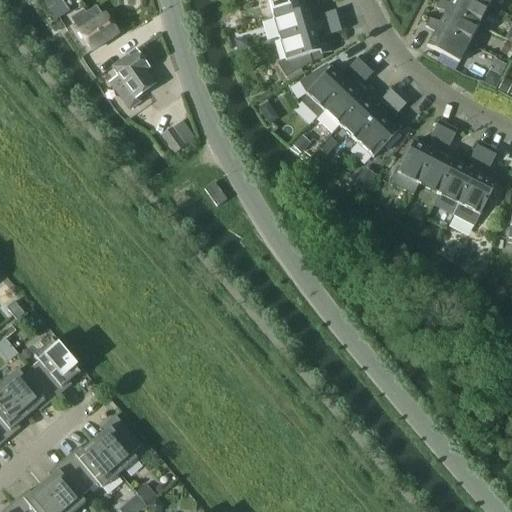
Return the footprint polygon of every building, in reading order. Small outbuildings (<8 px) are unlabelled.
[(53,0),(44,7),(55,23),(68,13),(59,0),(53,0)] [(307,9),(308,13),(319,10),(316,1),(306,4),(304,0),(267,0),(273,19),(307,9)] [(451,0),(448,6),(446,10),(478,26),(488,8),(473,0),(451,0)] [(446,10),(448,6),(439,1),(435,9),(444,14),(439,25),(437,29),(469,45),(478,26),(446,10)] [(91,53),(118,35),(104,15),(101,18),(95,9),(85,16),(82,12),(70,21),(72,24),(78,33),(91,53)] [(312,26),(308,13),(307,9),(273,19),(279,41),(314,30),(315,34),(325,31),(323,27),(343,22),(340,12),(320,17),(322,23),(312,26)] [(437,29),(439,25),(429,20),(425,28),(434,33),(427,48),(440,55),(447,59),(458,64),(459,65),(469,45),(437,29)] [(323,27),(325,31),(326,37),(346,32),(343,22),(323,27)] [(314,30),(279,41),(285,61),(277,66),(286,79),(311,64),(309,56),(320,53),(321,56),(331,53),(329,45),(319,48),(315,34),(314,30)] [(241,40),(235,42),(238,54),(249,50),(247,43),(241,40)] [(499,55),(509,60),(511,54),(511,47),(505,44),(499,55)] [(140,104),(137,100),(155,87),(146,74),(149,71),(144,64),(145,61),(141,56),(138,55),(136,52),(112,69),(118,78),(109,84),(128,112),(140,104)] [(440,55),(437,63),(455,72),(458,64),(447,59),(440,55)] [(316,73),(299,83),(307,96),(306,96),(300,102),(317,118),(323,112),(348,86),(351,89),(357,82),(354,79),(368,64),(361,57),(347,72),(351,76),(344,83),(331,70),(322,79),(316,73)] [(354,79),(357,82),(362,86),(376,71),(368,64),(354,79)] [(495,77),(486,79),(484,84),(494,90),(500,79),(495,77)] [(506,95),(511,85),(503,81),(498,91),(506,95)] [(348,86),(323,112),(323,113),(339,128),(354,113),(364,102),(367,105),(374,97),(368,91),(362,86),(357,82),(351,89),(348,86)] [(354,113),(339,128),(356,144),(381,118),(384,120),(391,113),(390,113),(387,110),(401,96),(394,88),(380,103),(374,97),(367,105),(364,102),(354,113)] [(387,110),(391,113),(395,117),(409,103),(401,96),(387,110)] [(267,103),(258,110),(263,118),(273,111),(267,103)] [(381,118),(356,144),(373,160),(397,134),(400,136),(407,129),(401,123),(394,130),(384,120),(381,118)] [(412,197),(418,186),(434,154),(438,156),(443,147),(439,145),(448,127),(439,122),(430,140),(435,142),(431,151),(414,143),(392,186),(412,197)] [(439,145),(443,147),(448,149),(457,132),(448,127),(439,145)] [(172,156),(183,148),(173,135),(163,142),(172,156)] [(304,138),(295,149),(303,156),(312,145),(304,138)] [(471,172),(458,166),(455,164),(438,196),(433,207),(453,217),(475,175),(479,176),(483,168),(479,166),(488,148),(479,143),(470,161),(475,164),(471,172)] [(325,146),(320,152),(326,157),(331,151),(325,146)] [(479,166),(483,168),(488,170),(498,153),(488,148),(479,166)] [(450,162),(438,156),(434,154),(418,186),(438,196),(455,164),(458,166),(463,157),(455,153),(450,162)] [(364,169),(359,175),(372,184),(376,177),(364,169)] [(491,183),(479,176),(475,175),(453,217),(474,228),(495,186),(499,187),(504,178),(496,174),(491,183)] [(226,202),(214,185),(204,192),(217,209),(226,202)] [(24,316),(14,304),(6,310),(16,322),(24,316)] [(30,371),(55,400),(71,387),(68,384),(79,375),(52,343),(33,358),(38,364),(30,371)] [(39,414),(55,400),(30,371),(22,377),(17,372),(0,385),(0,386),(27,418),(36,410),(39,414)] [(0,439),(4,444),(20,430),(17,427),(27,418),(0,386),(0,439)] [(102,435),(92,443),(119,476),(136,461),(131,455),(140,448),(115,418),(99,432),(102,435)] [(119,476),(92,443),(82,452),(79,448),(63,462),(88,491),(96,484),(101,490),(119,476)] [(80,498),(88,491),(63,462),(47,475),(50,479),(40,487),(61,511),(75,511),(85,504),(80,498)] [(135,495),(136,496),(146,507),(151,503),(156,499),(157,498),(146,485),(135,495)] [(12,505),(17,511),(61,511),(40,487),(30,495),(27,492),(12,505)] [(140,511),(146,507),(136,496),(119,511),(140,511)] [(160,503),(156,499),(151,503),(146,507),(149,511),(159,511),(156,508),(160,503)]
